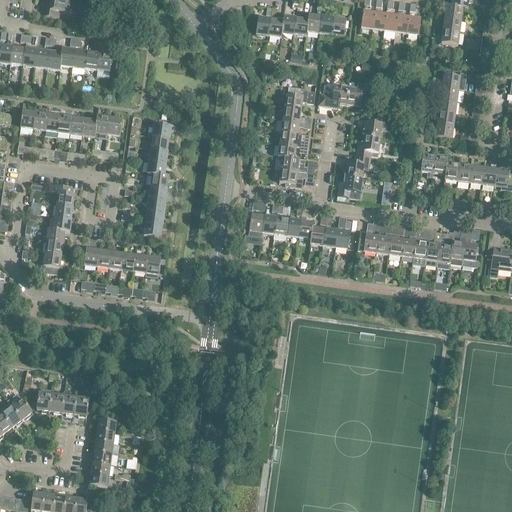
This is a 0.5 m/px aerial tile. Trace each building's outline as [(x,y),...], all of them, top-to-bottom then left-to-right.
[(69,15),(71,1),(62,0),(47,0),(45,18),(58,20),(59,14),(69,15)] [(446,7),(467,10),(468,4),(472,5),(472,0),(451,0),(451,8),(446,7)] [(467,11),(467,10),(446,7),(444,19),(461,22),(463,10),(467,11)] [(361,30),(373,31),(375,15),(363,13),(361,30)] [(373,31),(384,33),(386,16),(375,15),(373,31)] [(384,33),(395,34),(397,18),(386,16),(384,33)] [(308,22),(309,22),(307,34),(319,35),(321,19),(308,17),(308,22)] [(268,38),(281,40),(284,18),(283,18),(282,23),(271,21),(268,38)] [(296,20),(284,18),(281,40),(282,35),(294,37),(296,20)] [(409,19),(397,18),(395,34),(407,36),(409,19)] [(333,20),(321,19),(319,35),(331,37),(333,20)] [(420,21),(409,19),(407,36),(418,37),(420,21)] [(459,34),(461,22),(444,19),(443,32),(459,34)] [(256,36),(268,38),(271,21),(258,20),(256,36)] [(308,22),(296,20),(294,37),(306,38),(307,34),(309,22),(308,22)] [(346,22),(333,20),(331,37),(344,39),(345,30),(347,30),(348,24),(346,23),(346,22)] [(458,47),(459,34),(443,32),(441,45),(458,47)] [(490,51),(491,44),(492,39),(482,38),(481,43),(480,50),(490,51)] [(0,64),(10,66),(12,49),(0,47),(0,64)] [(10,66),(22,67),(25,51),(12,49),(10,66)] [(22,67),(34,69),(37,52),(25,51),(22,67)] [(60,67),(72,69),(75,52),(61,51),(61,55),(62,56),(60,67)] [(49,54),(37,52),(34,69),(47,70),(49,54)] [(84,76),(85,71),(87,54),(75,52),(72,69),(72,75),(84,76)] [(62,56),(61,55),(49,54),(47,70),(60,72),(60,67),(62,56)] [(99,56),(87,54),(85,71),(97,72),(99,56)] [(309,54),(308,62),(315,63),(316,55),(309,54)] [(112,57),(99,56),(97,72),(109,74),(112,57)] [(443,77),(442,89),(458,92),(460,79),(443,77)] [(356,90),(348,89),(346,107),(360,109),(361,101),(368,102),(370,86),(357,85),(356,90)] [(338,106),(346,107),(348,89),(334,87),(332,98),(319,96),(318,108),(337,110),(338,106)] [(286,97),(284,109),(301,111),(302,104),(306,104),(306,105),(314,106),(315,94),(304,93),(304,91),(289,89),(288,97),(286,97)] [(442,89),(440,102),(457,104),(458,92),(442,89)] [(455,116),(457,104),(440,102),(438,114),(455,116)] [(0,119),(11,121),(12,116),(4,115),(4,116),(0,116),(1,107),(0,107),(0,119)] [(300,119),(301,111),(284,109),(283,122),(311,125),(312,120),(304,119),(304,120),(300,119)] [(20,129),(33,131),(35,114),(22,113),(20,129)] [(47,116),(35,114),(33,131),(45,133),(47,116)] [(438,114),(437,126),(453,128),(455,116),(438,114)] [(57,134),(69,136),(72,119),(71,119),(72,116),(64,115),(64,118),(60,118),(57,134)] [(45,133),(57,134),(60,118),(47,116),(45,133)] [(96,122),(84,121),(82,137),(94,139),(97,118),(96,122)] [(109,119),(97,118),(94,139),(95,139),(98,139),(98,140),(106,142),(109,119)] [(364,124),(362,138),(380,140),(381,133),(390,134),(391,128),(400,129),(401,122),(373,118),(372,125),(364,124)] [(0,124),(3,125),(3,126),(10,127),(11,121),(0,119),(0,124)] [(84,121),(72,119),(69,136),(82,137),(84,121)] [(122,121),(109,119),(106,142),(107,142),(107,136),(120,138),(122,121)] [(310,131),(311,125),(283,122),(281,134),(298,136),(299,129),(303,129),(303,130),(310,131)] [(154,126),(152,139),(169,141),(171,128),(154,126)] [(452,141),(453,128),(437,126),(435,139),(452,141)] [(281,134),(279,146),(296,148),(298,136),(281,134)] [(0,144),(8,146),(9,139),(0,137),(0,144)] [(355,159),(359,159),(371,161),(371,158),(378,159),(380,140),(362,138),(361,146),(357,146),(355,159)] [(152,139),(151,151),(167,153),(169,141),(152,139)] [(279,146),(278,158),(294,160),(296,148),(279,146)] [(166,165),(167,153),(151,151),(149,163),(166,165)] [(421,173),(433,175),(435,158),(423,157),(422,159),(416,159),(414,174),(421,175),(421,173)] [(299,161),(294,160),(278,158),(278,159),(282,160),(281,171),(306,175),(307,169),(304,169),(305,162),(299,161)] [(448,160),(435,158),(433,175),(445,177),(444,181),(445,181),(448,160)] [(346,163),(344,178),(362,181),(363,173),(369,173),(371,161),(359,159),(358,165),(346,163)] [(448,160),(445,181),(457,183),(459,167),(447,165),(448,160)] [(147,176),(152,177),(164,178),(164,177),(166,165),(149,163),(147,176)] [(472,168),(459,167),(457,183),(469,185),(472,168)] [(482,186),(482,184),(484,170),(472,168),(469,185),(482,186)] [(484,170),(482,184),(482,186),(494,188),(495,184),(496,172),(484,170)] [(279,184),(286,185),(285,188),(301,190),(303,180),(305,180),(306,175),(281,171),(279,184)] [(496,172),(495,184),(494,188),(501,189),(500,192),(511,193),(511,176),(509,176),(509,173),(496,172)] [(152,177),(150,188),(167,190),(169,178),(164,177),(164,178),(152,177)] [(359,201),(362,181),(344,178),(343,186),(339,186),(337,198),(359,201)] [(394,178),(393,185),(402,186),(403,179),(394,178)] [(384,184),(383,192),(391,193),(392,185),(384,184)] [(58,195),(56,207),(73,209),(74,196),(72,196),(73,190),(53,188),(52,194),(58,195)] [(150,188),(149,200),(165,203),(167,190),(150,188)] [(164,215),(165,203),(149,200),(147,213),(164,215)] [(71,221),(73,209),(56,207),(55,219),(71,221)] [(147,213),(145,225),(162,227),(164,215),(147,213)] [(248,237),(261,239),(264,218),(251,216),(249,233),(248,237)] [(276,219),(264,218),(261,239),(262,234),(274,236),(276,219)] [(55,219),(53,231),(65,233),(69,234),(71,221),(55,219)] [(288,221),(276,219),(274,236),(273,242),(285,243),(286,238),(288,221)] [(286,238),(298,239),(301,223),(288,221),(286,238)] [(314,225),(301,223),(298,239),(310,241),(311,241),(313,229),(314,225)] [(160,240),(162,227),(145,225),(144,238),(160,240)] [(363,253),(376,255),(378,238),(371,237),(371,233),(372,233),(373,226),(368,225),(366,234),(360,233),(358,252),(363,253)] [(376,255),(389,256),(392,228),(387,228),(385,239),(378,238),(376,255)] [(398,229),(392,228),(389,256),(401,258),(403,241),(396,241),(398,229)] [(313,229),(311,241),(310,241),(310,246),(323,247),(325,231),(313,229)] [(65,233),(53,231),(48,230),(46,243),(63,245),(65,233)] [(323,247),(335,249),(337,233),(325,231),(323,247)] [(409,242),(403,241),(401,258),(413,260),(417,232),(411,231),(410,238),(409,238),(409,242)] [(413,260),(425,261),(427,245),(421,244),(422,232),(417,232),(413,260)] [(460,245),(453,243),(450,266),(462,268),(467,233),(461,232),(460,239),(461,239),(460,245)] [(350,234),(337,233),(335,249),(348,251),(348,248),(353,249),(355,237),(350,236),(350,234)] [(467,233),(462,268),(475,269),(477,269),(478,268),(479,267),(479,265),(479,264),(478,263),(477,262),(476,262),(478,247),(470,246),(470,241),(471,241),(472,233),(467,233)] [(427,245),(425,261),(424,267),(437,269),(441,235),(436,234),(435,241),(434,241),(433,246),(427,245)] [(449,271),(450,266),(453,243),(452,243),(452,248),(445,247),(447,236),(441,235),(437,269),(437,270),(449,271)] [(61,257),(63,245),(46,243),(45,255),(61,257)] [(511,274),(511,267),(511,250),(500,249),(499,258),(492,257),(489,279),(497,280),(498,272),(511,274)] [(86,250),(84,267),(96,268),(98,252),(86,250)] [(96,268),(109,270),(111,254),(98,252),(96,268)] [(123,255),(111,254),(109,270),(121,272),(123,255)] [(60,270),(61,257),(45,255),(43,267),(41,267),(40,274),(57,277),(58,270),(60,270)] [(135,257),(123,255),(121,272),(133,273),(135,257)] [(133,273),(145,275),(147,259),(135,257),(133,273)] [(161,260),(147,259),(145,275),(158,277),(161,260)] [(0,300),(7,301),(9,285),(0,283),(0,273),(0,271),(0,270),(0,300)] [(49,413),(52,396),(39,394),(36,412),(41,412),(41,414),(48,415),(49,415),(49,413)] [(83,400),(76,399),(74,417),(78,417),(78,419),(85,420),(86,420),(86,418),(89,396),(84,395),(83,400)] [(61,415),(62,415),(64,397),(52,396),(49,413),(54,414),(53,416),(61,417),(60,417),(61,417),(61,415)] [(76,399),(64,397),(62,415),(66,416),(66,417),(73,418),(73,419),(74,417),(76,399)] [(21,400),(11,408),(22,422),(25,419),(26,421),(32,416),(32,417),(33,416),(31,415),(32,415),(21,400)] [(22,422),(11,408),(1,415),(12,429),(15,427),(16,428),(22,424),(23,424),(22,422)] [(1,415),(0,416),(0,434),(2,437),(5,434),(6,436),(12,431),(13,432),(13,431),(12,430),(12,429),(1,415)] [(97,433),(114,435),(116,424),(98,421),(97,433)] [(97,433),(95,443),(113,446),(114,435),(97,433)] [(133,440),(132,445),(139,446),(140,438),(135,438),(135,440),(133,440)] [(95,443),(94,454),(111,457),(113,446),(95,443)] [(110,467),(111,457),(94,454),(92,465),(110,467)] [(127,466),(136,467),(137,460),(133,459),(132,462),(128,461),(127,466)] [(92,465),(91,475),(108,478),(110,467),(92,465)] [(257,511),(258,511),(257,510),(263,468),(262,468),(260,488),(235,485),(231,511),(257,511)] [(107,489),(108,478),(91,475),(89,487),(107,489)] [(30,511),(41,511),(44,496),(33,494),(30,511)] [(41,511),(52,511),(55,497),(44,496),(41,511)] [(63,511),(65,499),(55,497),(52,511),(63,511)] [(74,511),(76,500),(65,499),(63,511),(74,511)] [(85,511),(87,502),(76,500),(74,511),(85,511)]
